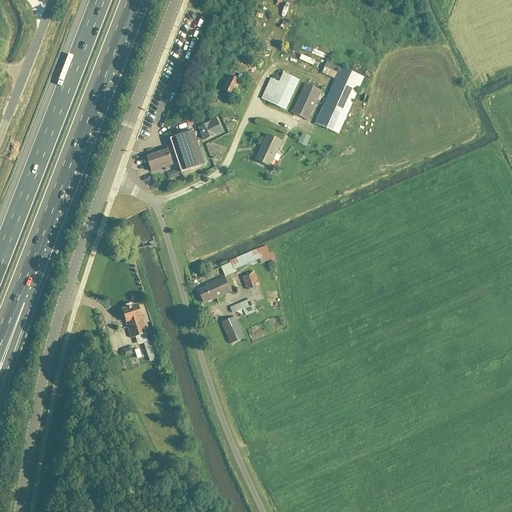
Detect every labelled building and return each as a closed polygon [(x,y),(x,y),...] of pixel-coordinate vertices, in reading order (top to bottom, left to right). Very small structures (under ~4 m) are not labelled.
[(298,64),(313,69),(315,63),(300,58),(298,64)] [(322,74),(334,80),(339,68),(327,62),(322,74)] [(338,135),(363,78),(340,68),(328,95),(315,124),(338,135)] [(285,110),(298,81),(284,74),(279,83),(271,79),(262,99),(285,110)] [(308,121),(321,92),(305,84),(292,114),(308,121)] [(156,120),(158,111),(151,109),(148,118),(156,120)] [(222,133),(215,118),(209,121),(210,123),(199,128),(205,141),(222,133)] [(207,164),(202,148),(199,149),(193,133),(194,132),(193,132),(170,140),(171,140),(173,147),(146,156),(150,166),(148,167),(150,171),(151,171),(152,172),(164,168),(165,171),(169,170),(168,167),(178,164),(181,173),(205,166),(204,165),(207,164)] [(302,134),(298,144),(306,147),(311,137),(302,134)] [(270,167),(282,142),(267,136),(259,153),(260,154),(257,161),(270,167)] [(237,269),(259,259),(261,264),(271,260),(272,264),(276,263),(272,252),(269,253),(266,246),(229,262),(230,264),(220,268),(225,277),(234,273),(233,271),(237,269)] [(242,279),(246,293),(258,289),(254,275),(242,279)] [(231,293),(224,277),(205,286),(206,287),(198,291),(204,304),(215,299),(215,300),(231,293)] [(255,313),(249,300),(230,308),(232,314),(242,309),(245,316),(255,313)] [(146,334),(137,305),(122,310),(131,339),(146,334)] [(244,339),(235,317),(221,323),(230,345),(244,339)] [(143,344),(150,362),(159,359),(153,341),(143,344)]
